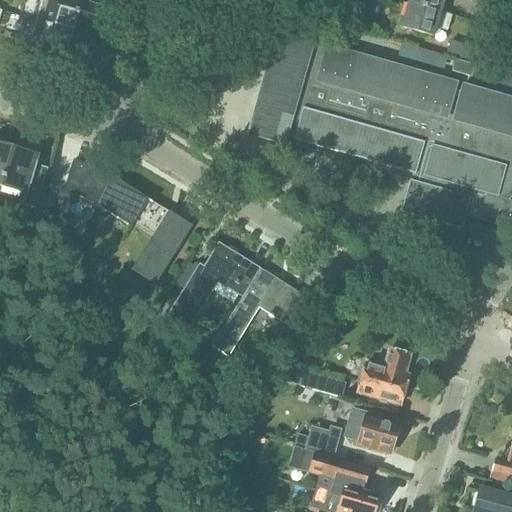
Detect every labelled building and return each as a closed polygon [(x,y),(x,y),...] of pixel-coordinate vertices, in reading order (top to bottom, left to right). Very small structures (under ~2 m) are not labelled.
[(41,0),(36,21),(84,35),(86,28),(92,29),(97,9),(64,0),(41,0)] [(408,0),(408,2),(439,11),(442,0),(408,0)] [(439,11),(408,2),(401,27),(432,36),(434,28),(447,31),(452,16),(439,12),(439,11)] [(478,9),(475,23),(482,25),(486,11),(478,9)] [(36,21),(27,51),(40,55),(41,52),(47,54),(46,55),(62,59),(62,58),(82,64),(87,44),(82,42),(84,35),(36,21)] [(409,181),(401,213),(461,230),(465,216),(489,223),(500,211),(498,211),(502,199),(509,201),(511,197),(511,99),(464,86),(462,93),(455,91),(457,84),(327,47),(326,50),(309,45),(312,35),(280,27),(250,134),(281,143),(284,134),(294,137),(294,140),(414,174),(412,182),(409,181)] [(451,41),(447,56),(471,63),(475,48),(451,41)] [(454,60),(451,72),(471,78),(474,66),(454,60)] [(0,185),(12,146),(0,142),(0,185)] [(28,151),(12,146),(0,185),(0,187),(25,194),(22,205),(36,210),(45,180),(32,176),(37,157),(27,155),(28,151)] [(135,221),(147,200),(96,169),(72,161),(62,194),(58,191),(51,215),(65,223),(73,197),(87,201),(130,228),(133,224),(135,221)] [(154,288),(155,286),(191,227),(147,200),(135,221),(133,224),(152,235),(149,240),(130,271),(129,272),(154,288)] [(242,298),(260,269),(218,243),(203,268),(199,266),(167,317),(188,330),(218,283),(241,297),(242,298)] [(241,297),(224,324),(210,346),(228,357),(241,335),(258,308),(291,328),(309,300),(260,269),(242,298),(241,297)] [(365,365),(357,394),(400,406),(408,377),(404,376),(409,356),(390,351),(384,370),(365,365)] [(296,384),(299,371),(279,366),(275,378),(296,384)] [(299,387),(342,399),(346,384),(303,372),(299,387)] [(238,392),(242,378),(227,374),(224,388),(238,392)] [(398,429),(378,423),(379,418),(352,410),(343,439),(357,443),(357,446),(390,456),(398,429)] [(228,442),(249,448),(254,434),(232,428),(228,442)] [(304,452),(333,459),(341,431),(330,428),(329,433),(311,428),(308,438),(305,449),(304,452)] [(333,459),(304,452),(302,461),(301,461),(299,470),(334,480),(324,511),(373,511),(378,497),(362,492),(368,470),(333,459)] [(511,475),(511,466),(495,462),(490,480),(509,485),(511,475)] [(220,493),(236,489),(232,476),(217,480),(220,493)] [(511,511),(511,497),(481,488),(473,511),(511,511)]
